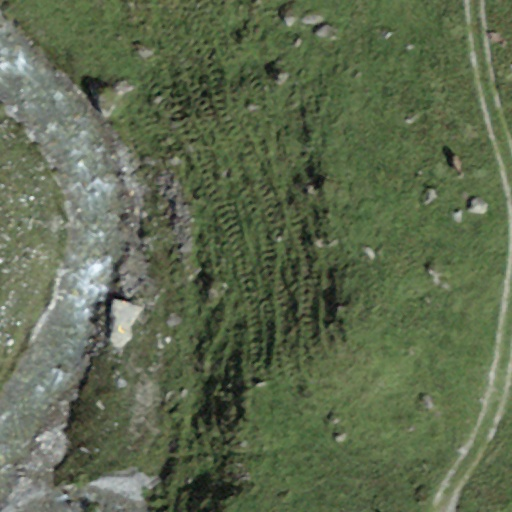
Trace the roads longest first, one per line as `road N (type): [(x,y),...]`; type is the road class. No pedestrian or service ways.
road 1 (track): [(454,511),(497,399),(511,310)]
road 2 (track): [(511,171),(489,0)]
